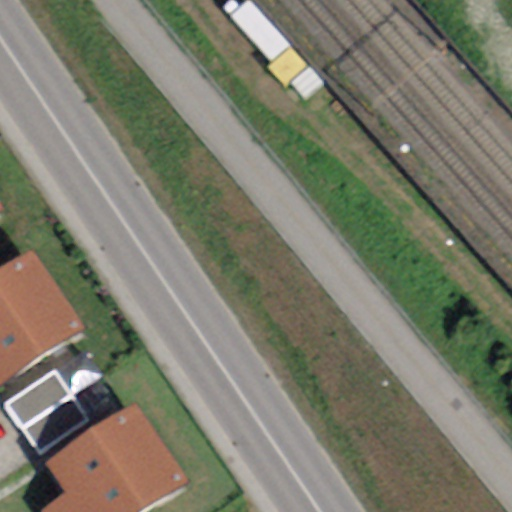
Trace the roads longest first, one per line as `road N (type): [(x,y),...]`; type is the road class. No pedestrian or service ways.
road 1 (unclassified): [(511,476),(107,0)]
road 2 (primary): [(318,511),(0,45)]
